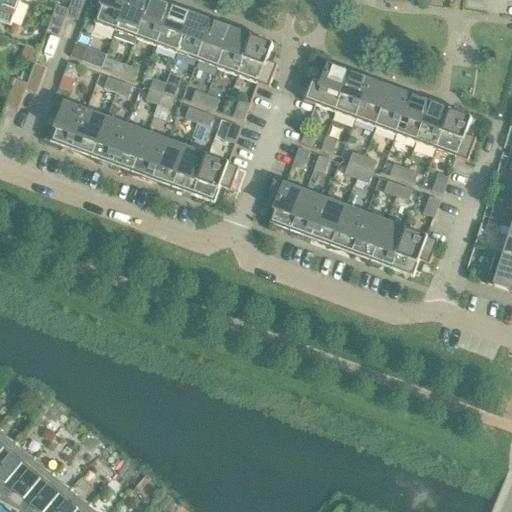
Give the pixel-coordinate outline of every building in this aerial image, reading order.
[(0,0),(0,24),(11,28),(21,1),(17,0),(0,0)] [(78,22),(85,0),(72,0),(68,11),(66,18),(78,22)] [(116,33),(127,0),(100,0),(104,1),(95,24),(94,24),(93,25),(116,33)] [(136,41),(151,0),(149,0),(127,0),(116,33),(114,39),(134,46),(136,41)] [(156,48),(171,10),(159,6),(157,3),(154,2),(151,0),(136,41),(156,48)] [(58,38),(66,18),(68,11),(56,7),(46,34),(58,38)] [(176,56),(191,15),(189,14),(185,14),(182,14),(171,10),(156,48),(176,56)] [(197,63),(211,25),(200,20),(197,18),(195,17),(191,15),(176,56),(197,63)] [(217,71),(232,30),(229,30),(226,29),(223,29),(211,25),(197,63),(217,71)] [(237,78),(252,40),(240,36),(238,33),(235,32),(232,30),(217,71),(237,78)] [(269,90),(277,68),(267,64),(273,48),(252,40),(237,78),(269,90)] [(81,63),(86,50),(75,45),(70,59),(81,63)] [(122,78),(126,67),(114,63),(110,74),(122,78)] [(37,97),(47,70),(35,65),(27,86),(25,92),(37,97)] [(74,82),(79,69),(68,65),(63,78),(74,82)] [(134,83),(138,72),(126,67),(122,78),(134,83)] [(335,114),(350,74),(347,73),(343,73),(340,73),(328,68),(322,84),(312,80),(303,103),(335,114)] [(355,122),(369,83),(358,79),(356,77),(353,75),(350,74),(335,114),(355,122)] [(116,95),(120,84),(108,79),(104,90),(116,95)] [(6,108),(18,113),(25,92),(27,86),(16,81),(6,108)] [(162,96),(166,85),(153,81),(149,91),(162,96)] [(375,129),(390,89),(387,88),(384,88),(381,88),(369,83),(355,122),(375,129)] [(128,99),(132,88),(120,84),(116,95),(128,99)] [(174,100),(178,90),(166,85),(162,96),(174,100)] [(395,137),(410,98),(399,94),(396,92),(393,90),(390,89),(375,129),(395,137)] [(157,107),(162,96),(149,91),(145,102),(157,107)] [(203,108),(207,97),(195,92),(191,104),(203,108)] [(170,112),(174,100),(162,96),(157,107),(170,112)] [(215,113),(219,102),(207,97),(203,108),(215,113)] [(416,145),(431,104),(428,103),(424,103),(421,103),(410,98),(395,137),(416,145)] [(244,123),(250,106),(239,102),(233,119),(244,123)] [(436,152),(450,113),(439,109),(437,107),(434,106),(431,104),(416,145),(436,152)] [(72,152),(86,114),(63,105),(63,107),(64,107),(56,130),(49,128),(46,136),(42,141),(44,143),(47,145),(50,147),(53,147),(57,148),(60,148),(72,152)] [(197,125),(201,114),(189,109),(185,120),(197,125)] [(467,164),(476,141),(466,137),(472,121),(450,113),(436,152),(467,164)] [(91,162),(106,121),(86,114),(72,152),(83,157),(85,159),(88,160),(91,162)] [(209,129),(213,118),(201,114),(197,125),(209,129)] [(112,167),(126,129),(106,121),(91,162),(94,163),(98,163),(101,163),(112,167)] [(235,146),(242,129),(231,125),(224,142),(235,146)] [(132,177),(147,136),(126,129),(112,167),(123,172),(126,174),(129,175),(132,177)] [(312,148),(317,134),(306,130),(301,144),(312,148)] [(153,182),(167,144),(147,136),(132,177),(135,178),(138,178),(141,178),(153,182)] [(332,156),(337,142),(326,138),(321,152),(332,156)] [(172,192),(187,151),(167,144),(153,182),(164,187),(166,189),(169,190),(172,192)] [(303,171),(310,154),(299,150),(292,167),(303,171)] [(193,197),(207,159),(187,151),(172,192),(175,193),(179,193),(182,193),(193,197)] [(360,169),(364,159),(352,154),(348,165),(360,169)] [(325,175),(330,162),(319,158),(314,171),(325,175)] [(231,193),(239,170),(207,159),(193,197),(214,205),(220,189),(231,193)] [(373,174),(377,163),(364,159),(360,169),(373,174)] [(356,181),(360,169),(348,165),(344,176),(356,181)] [(402,182),(406,171),(394,166),(390,177),(402,182)] [(369,185),(371,177),(373,174),(360,169),(356,181),(369,185)] [(414,186),(418,175),(406,171),(402,182),(414,186)] [(442,197),(449,180),(438,176),(431,193),(442,197)] [(290,235),(305,195),(273,183),(265,206),(275,210),(269,226),(282,230),(284,232),(287,234),(290,235)] [(395,199),(400,187),(388,183),(384,194),(395,199)] [(408,203),(412,192),(400,187),(395,199),(408,203)] [(311,241),(325,202),(305,195),(290,235),(293,236),(296,237),(299,237),(311,241)] [(434,220),(440,203),(429,199),(423,216),(434,220)] [(330,250),(345,210),(325,202),(311,241),(322,245),(325,247),(328,249),(330,250)] [(351,256),(366,217),(345,210),(330,250),(334,251),(337,252),(340,252),(351,256)] [(371,265),(386,225),(366,217),(351,256),(363,260),(365,262),(368,264),(371,265)] [(392,271),(406,232),(386,225),(371,265),(374,266),(377,267),(381,267),(392,271)] [(511,260),(511,227),(503,258),(511,260)] [(429,267),(438,244),(406,232),(392,271),(413,279),(419,263),(429,267)] [(511,260),(503,258),(496,255),(486,286),(511,294),(511,260)] [(0,463),(16,444),(3,438),(0,435),(0,463)] [(0,463),(0,501),(35,460),(21,453),(15,447),(17,445),(16,444),(0,463)] [(22,511),(53,475),(40,468),(33,463),(36,460),(35,460),(0,501),(0,506),(10,511),(22,511)] [(53,511),(72,490),(58,484),(52,478),(54,475),(53,475),(22,511),(53,511)] [(84,511),(90,505),(77,499),(70,493),(73,491),(72,490),(53,511),(84,511)]
